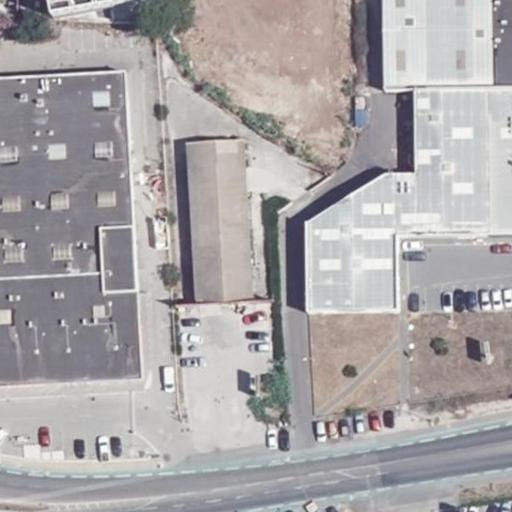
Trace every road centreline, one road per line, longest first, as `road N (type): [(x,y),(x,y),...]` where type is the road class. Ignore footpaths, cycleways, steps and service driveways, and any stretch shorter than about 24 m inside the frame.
road 1 (unclassified): [(511,444),(209,493)]
road 2 (unclassified): [(209,493),(0,481)]
road 3 (unknown): [(308,477),(296,303)]
